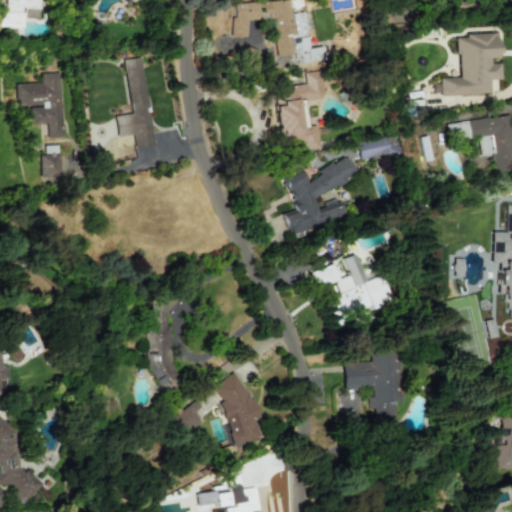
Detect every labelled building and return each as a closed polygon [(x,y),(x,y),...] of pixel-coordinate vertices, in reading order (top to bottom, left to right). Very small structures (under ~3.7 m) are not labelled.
[(35,0),(0,0),(0,27),(18,27),(18,18),(35,19),(35,0)] [(305,48),(302,12),(288,13),(286,0),(282,0),(227,5),(230,37),(245,36),(244,21),(266,18),(269,57),(292,55),(293,64),(321,61),(320,47),(305,48)] [(438,96),(488,94),(487,80),(498,79),(498,63),(488,64),(488,58),(495,58),(494,33),(463,34),(463,37),(454,38),(456,77),(437,78),(438,96)] [(120,60),(128,116),(120,117),(122,127),(128,127),(131,149),(151,146),(139,57),(120,60)] [(303,73),(304,85),(272,89),(273,104),(321,98),(318,71),(303,73)] [(13,83),(14,107),(28,106),(28,124),(44,124),(45,137),(60,137),(57,72),(38,73),(38,82),(13,83)] [(466,120),(468,137),(488,135),(492,172),(511,170),(511,147),(509,116),(466,120)] [(316,146),(314,127),(278,132),(280,151),(316,146)] [(489,137),(476,138),(477,154),(490,153),(489,137)] [(57,176),(57,155),(38,155),(38,176),(57,176)] [(341,216),(337,202),(314,209),(309,193),(355,179),(348,158),(315,168),(318,177),(303,182),(299,170),(280,176),(291,210),(279,214),(285,234),(341,216)] [(490,232),(489,263),(495,263),(495,275),(495,277),(495,294),(500,294),(506,315),(506,317),(511,317),(511,204),(503,205),(502,232),(490,232)] [(389,302),(378,274),(363,281),(352,254),(340,259),(346,275),(337,279),(331,263),(307,273),(314,289),(331,282),(338,297),(323,303),(329,318),(367,303),(369,309),(389,302)] [(460,259),(447,259),(448,280),(461,279),(460,259)] [(144,365),(159,390),(164,390),(175,384),(175,373),(168,361),(168,329),(164,322),(164,312),(172,308),(172,299),(170,296),(154,296),(148,299),(149,325),(144,327),(144,365)] [(395,349),(367,350),(367,362),(340,363),(341,389),(369,387),(369,397),(365,397),(366,409),(371,409),(372,431),(393,429),(391,401),(398,400),(395,349)] [(257,437),(253,421),(256,419),(253,406),(232,372),(210,386),(220,402),(216,404),(219,415),(223,420),(229,444),(257,437)] [(511,386),(510,386),(510,407),(497,407),(498,444),(493,444),(493,469),(511,468),(511,386)] [(197,407),(191,400),(178,411),(176,409),(165,419),(180,436),(197,420),(190,413),(197,407)] [(199,493),(201,506),(223,503),(220,485),(210,487),(211,491),(199,493)] [(210,510),(210,511),(247,511),(248,511),(256,510),(253,488),(237,490),(239,506),(210,510)]
